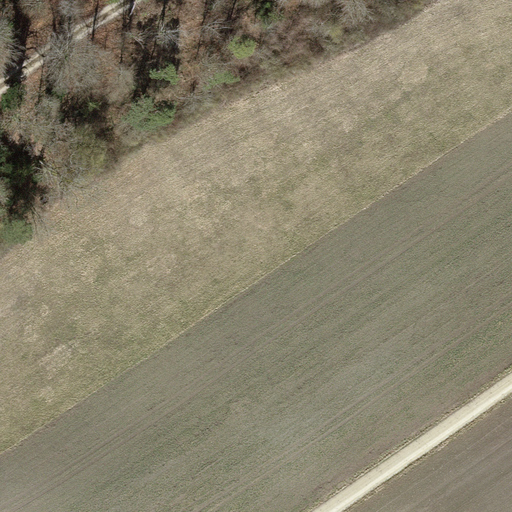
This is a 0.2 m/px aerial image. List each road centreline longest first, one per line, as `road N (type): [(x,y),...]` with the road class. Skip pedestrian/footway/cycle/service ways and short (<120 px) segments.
road 1 (track): [(511,385),(331,511)]
road 2 (track): [(130,0),(0,91)]
